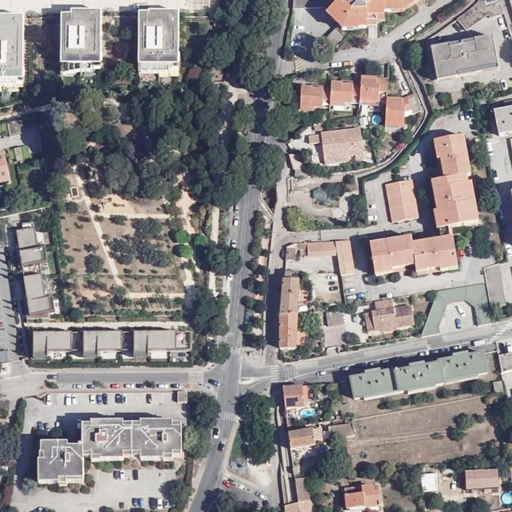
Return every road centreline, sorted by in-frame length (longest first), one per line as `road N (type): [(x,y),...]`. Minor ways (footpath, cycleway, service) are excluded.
road 1 (secondary): [(278,0),(230,378)]
road 2 (residential): [(273,376),(511,327)]
road 3 (unknown): [(277,238),(350,234),(364,285),(374,288),(479,276)]
road 4 (residential): [(0,384),(230,378)]
road 5 (residential): [(283,185),(270,299),(273,376)]
